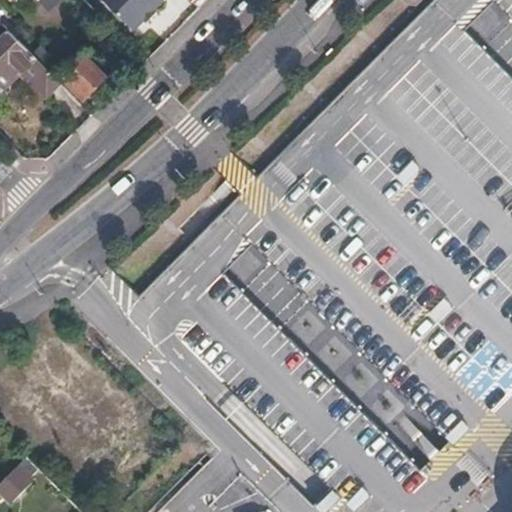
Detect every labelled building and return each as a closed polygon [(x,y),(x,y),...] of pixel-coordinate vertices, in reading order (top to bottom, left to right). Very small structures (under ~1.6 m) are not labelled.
[(43,62),(0,17),(0,84),(5,89),(21,71),(47,97),(61,82),(61,81),(43,62)] [(63,77),(84,101),(109,78),(86,54),(63,77)] [(247,249),(223,274),(382,430),(395,417),(403,425),(415,413),(247,249)] [(109,476),(122,491),(157,459),(143,444),(138,449),(118,467),(109,476)] [(118,467),(138,449),(135,445),(116,464),(118,467)] [(0,491),(13,504),(37,478),(21,463),(0,484),(0,491)] [(76,511),(68,502),(59,511),(76,511)]
